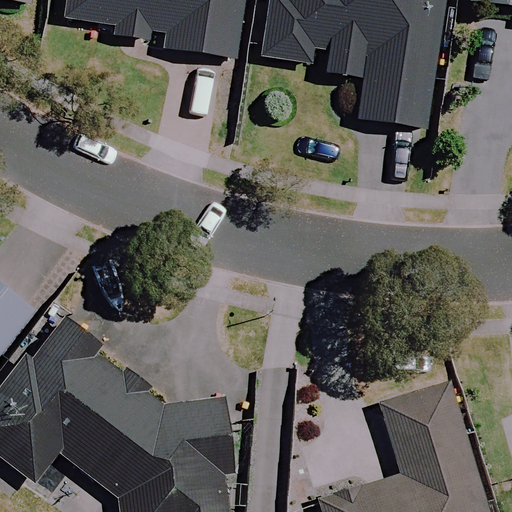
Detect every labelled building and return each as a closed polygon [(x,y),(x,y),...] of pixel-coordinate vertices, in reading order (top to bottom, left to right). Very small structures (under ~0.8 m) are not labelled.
[(30,0),(0,0),(0,3),(29,8),(30,0)] [(112,40),(150,45),(151,35),(165,37),(163,49),(163,52),(236,62),(244,0),(67,0),(65,23),(114,30),(112,40)] [(444,0),(269,0),(259,63),(364,81),(356,123),(421,134),(444,0)] [(511,0),(472,0),(472,6),(511,10),(511,0)] [(0,359),(36,313),(0,285),(0,359)] [(161,410),(62,327),(0,402),(0,462),(29,487),(57,454),(118,505),(118,511),(228,511),(226,478),(234,477),(230,406),(161,410)] [(319,502),(321,511),(485,511),(452,391),(382,410),(401,479),(319,502)]
